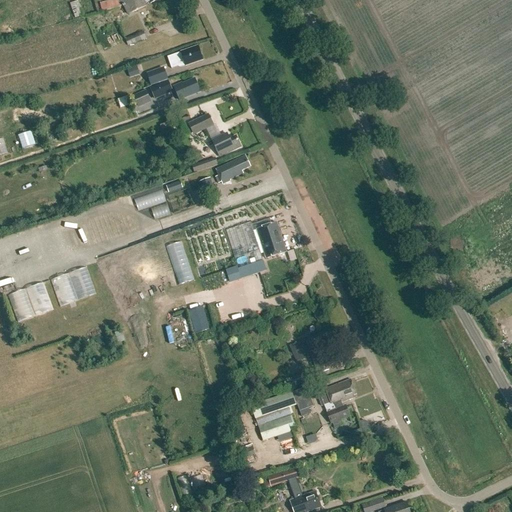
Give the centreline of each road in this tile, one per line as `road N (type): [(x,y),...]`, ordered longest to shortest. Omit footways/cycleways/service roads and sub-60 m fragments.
road 1 (unclassified): [(459,507),(428,482),(203,0)]
road 2 (tertiary): [(511,400),(298,0)]
